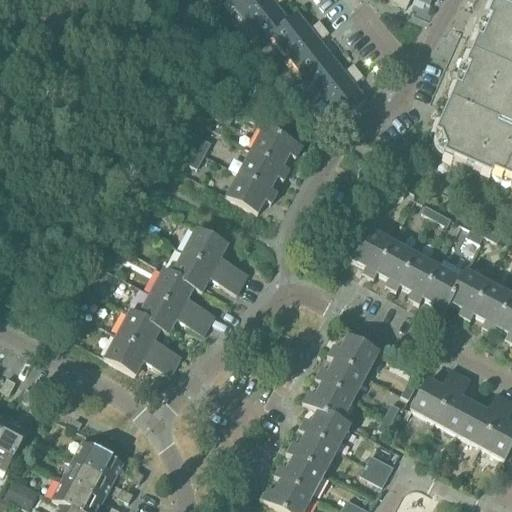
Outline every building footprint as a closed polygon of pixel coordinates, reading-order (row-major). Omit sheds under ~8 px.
[(228,0),(227,1),(244,23),(273,0),(228,0)] [(283,0),(273,0),(244,23),(261,45),(270,38),(288,24),(287,23),(275,8),(284,0),(283,0)] [(393,0),(391,5),(399,8),(402,0),(393,0)] [(402,0),(399,8),(405,11),(410,0),(429,9),(432,0),(402,0)] [(489,25),(480,46),(511,59),(511,17),(491,9),(488,17),(485,23),(489,25)] [(288,24),(270,38),(287,59),(323,31),(318,24),(309,32),(296,15),(287,23),(288,24)] [(323,31),(287,59),(304,81),(331,60),(318,44),(328,37),(323,31)] [(476,44),(463,71),(468,74),(511,93),(511,59),(480,46),(476,44)] [(331,60),(304,81),(321,102),(357,74),(352,68),(343,75),(331,60)] [(357,74),(321,102),(338,124),(365,103),(352,87),(362,80),(357,74)] [(454,92),(447,109),(511,137),(511,93),(468,74),(458,94),(454,92)] [(216,106),(209,120),(217,124),(224,111),(216,106)] [(511,137),(447,109),(433,140),(439,143),(443,156),(441,161),(489,182),(491,178),(511,187),(510,192),(511,192),(511,137)] [(263,132),(251,154),(281,171),(287,159),(294,163),(300,152),(263,132)] [(202,144),(195,157),(202,160),(209,148),(202,144)] [(251,154),(238,177),(269,194),(275,183),(281,186),(288,174),(281,171),(251,154)] [(195,157),(188,169),(196,173),(202,160),(195,157)] [(238,177),(225,202),(256,219),(263,205),(269,209),(276,197),(269,194),(238,177)] [(392,187),(388,194),(389,195),(402,202),(403,199),(406,194),(392,187)] [(424,210),(419,217),(432,224),(437,217),(424,209),(424,210)] [(437,217),(432,224),(445,231),(449,224),(437,217)] [(367,233),(351,265),(364,272),(361,278),(373,285),(376,278),(393,247),(378,239),(369,234),(367,233)] [(486,233),(482,240),(495,247),(499,239),(486,233)] [(195,234),(182,257),(241,289),(247,278),(219,263),(226,250),(195,234)] [(468,234),(464,241),(478,249),(482,241),(468,234)] [(393,247),(376,278),(387,284),(384,291),(395,297),(399,290),(415,259),(393,247)] [(182,257),(170,279),(193,291),(192,293),(200,298),(208,284),(235,299),(241,289),(182,257)] [(415,259),(399,290),(410,297),(407,303),(418,309),(422,303),(438,272),(415,259)] [(438,272),(422,303),(433,309),(429,315),(440,321),(441,321),(442,320),(449,306),(461,284),(459,283),(438,272)] [(162,275),(149,299),(207,330),(213,320),(185,305),(192,293),(193,291),(170,279),(162,275)] [(461,284),(449,306),(460,312),(457,319),(469,325),(473,319),(489,288),(463,275),(459,283),(461,284)] [(489,288),(473,319),(484,325),(481,332),(492,338),(495,331),(511,301),(489,288)] [(149,299),(137,321),(160,333),(158,335),(167,340),(174,326),(201,340),(207,330),(149,299)] [(511,300),(511,301),(495,331),(507,338),(504,344),(511,348),(511,300)] [(128,316),(115,340),(175,372),(180,361),(153,346),(158,335),(160,333),(137,321),(128,316)] [(103,363),(134,380),(141,367),(169,382),(175,372),(115,340),(103,363)] [(331,350),(326,361),(333,365),(363,381),(376,357),(345,341),(338,354),(331,350)] [(319,373),(313,384),(320,388),(350,405),(363,381),(333,365),(326,377),(319,373)] [(426,383),(409,415),(433,428),(459,379),(449,374),(440,391),(426,383)] [(459,379),(433,428),(456,440),(473,408),(460,402),(469,384),(459,379)] [(3,388),(0,393),(9,398),(14,387),(6,383),(3,388)] [(406,387),(399,400),(407,404),(414,390),(406,387)] [(301,407),(300,407),(302,408),(315,415),(338,428),(339,425),(350,405),(320,388),(314,400),(307,396),(301,407)] [(25,393),(19,404),(28,408),(33,398),(33,397),(25,393)] [(473,408),(456,440),(479,452),(505,404),(494,398),(485,415),(473,408)] [(511,407),(505,404),(479,452),(502,465),(511,445),(511,429),(506,426),(511,414),(511,407)] [(387,412),(383,420),(391,424),(397,411),(390,407),(387,412)] [(303,423),(296,435),(303,438),(334,455),(348,430),(339,425),(338,428),(315,415),(309,427),(303,423)] [(383,420),(376,433),(383,437),(391,424),(383,420)] [(73,423),(69,430),(77,434),(81,427),(73,423)] [(8,425),(0,439),(0,472),(6,476),(27,435),(8,425)] [(290,448),(284,458),(291,462),(322,478),(334,455),(303,438),(296,451),(290,448)] [(81,446),(71,466),(111,487),(122,468),(81,446)] [(369,460),(364,470),(386,481),(391,471),(369,460)] [(278,470),(272,481),(278,485),(309,501),(322,478),(291,462),(285,474),(278,470)] [(71,466),(61,485),(101,506),(111,487),(71,466)] [(364,470),(358,480),(380,492),(386,481),(364,470)] [(131,473),(126,482),(137,488),(138,488),(143,479),(142,479),(131,473)] [(14,485),(4,503),(10,506),(20,511),(29,511),(37,498),(14,485)] [(61,485),(50,505),(58,509),(59,508),(66,511),(97,511),(101,506),(61,485)] [(266,493),(260,504),(274,511),(303,511),(309,501),(278,485),(272,496),(266,493)] [(121,493),(116,501),(127,507),(127,508),(132,499),(131,498),(121,493)] [(1,501),(0,502),(0,510),(2,511),(6,511),(10,506),(4,503),(1,501)]
